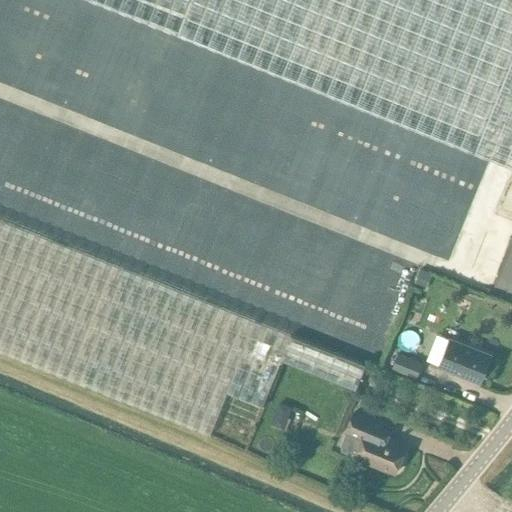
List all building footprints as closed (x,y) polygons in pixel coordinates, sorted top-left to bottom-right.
[(511,0),(87,0),(511,169),(511,0)] [(0,352),(211,436),(228,393),(263,407),(281,362),(356,391),(366,366),(0,221),(0,352)] [(483,387),(495,358),(449,340),(438,370),(483,387)] [(393,353),(390,370),(415,376),(419,359),(393,353)] [(355,458),(396,475),(407,448),(376,436),(380,425),(354,414),(347,434),(341,446),(341,452),(356,457),(355,458)]
